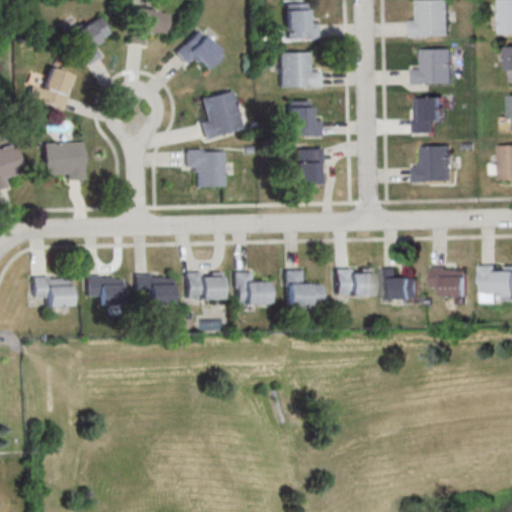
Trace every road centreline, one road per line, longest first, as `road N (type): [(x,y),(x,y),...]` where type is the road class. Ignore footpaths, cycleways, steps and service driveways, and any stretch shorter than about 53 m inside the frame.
road 1 (residential): [(511,218),(34,230),(0,247)]
road 2 (residential): [(136,228),(135,151),(156,104),(133,87),(115,94),(110,113),(135,151)]
road 3 (residential): [(368,222),(363,0)]
